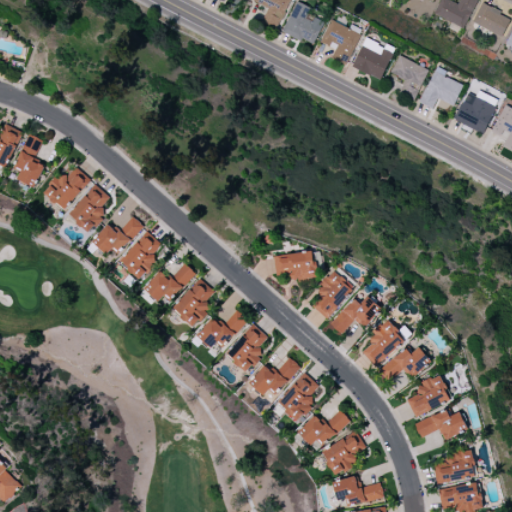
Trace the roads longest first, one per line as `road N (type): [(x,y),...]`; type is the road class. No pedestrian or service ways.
road 1 (residential): [(0,94),(78,132),(361,390),(392,435),(413,511)]
road 2 (tertiary): [(166,0),(511,181)]
